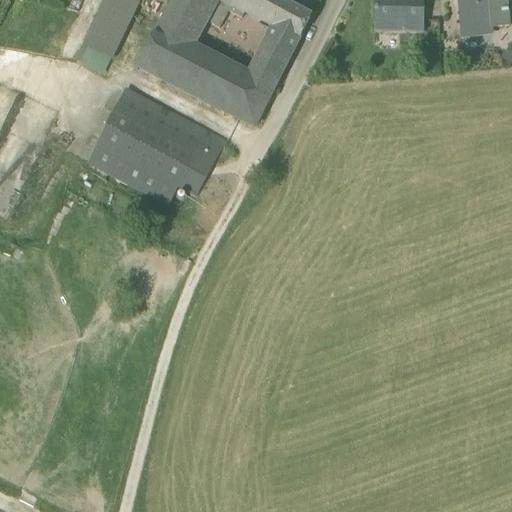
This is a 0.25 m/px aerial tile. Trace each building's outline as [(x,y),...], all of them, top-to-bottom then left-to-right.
[(275,0),(173,0),(136,70),(255,129),(311,18),(275,0)] [(311,13),(316,0),(302,0),(299,7),(311,13)] [(422,34),(422,0),(375,0),(375,34),(422,34)] [(510,27),(507,0),(458,0),(461,24),(491,21),(492,29),(510,27)] [(510,66),(511,64),(511,45),(501,56),(510,66)] [(197,197),(224,145),(125,94),(89,165),(168,206),(178,187),(197,197)]
